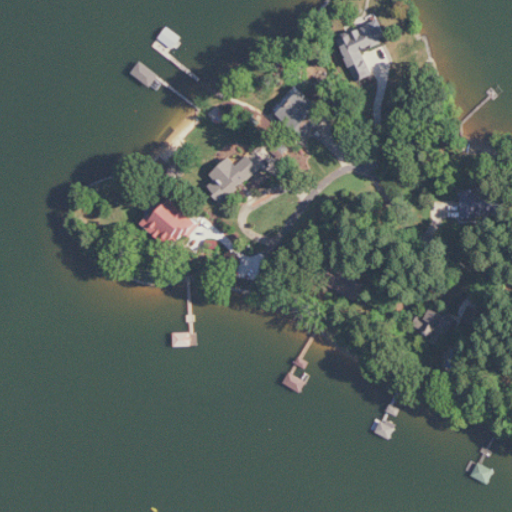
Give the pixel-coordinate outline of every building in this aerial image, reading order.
[(358,82),(374,75),(365,50),(390,40),(382,21),(340,37),(358,82)] [(288,98),(291,101),(280,114),(298,131),(321,106),(299,86),(288,98)] [(232,157),(213,174),(218,179),(210,187),(224,203),(263,168),(251,154),(239,165),(232,157)] [(464,216),(504,217),(504,192),(465,191),(464,216)] [(177,250),(201,219),(173,198),(157,218),(153,214),(145,224),(177,250)] [(335,288),(358,301),(368,283),(346,270),(335,288)] [(435,342),(446,345),(455,317),(432,309),(429,318),(420,316),(416,328),(437,335),(435,342)]
